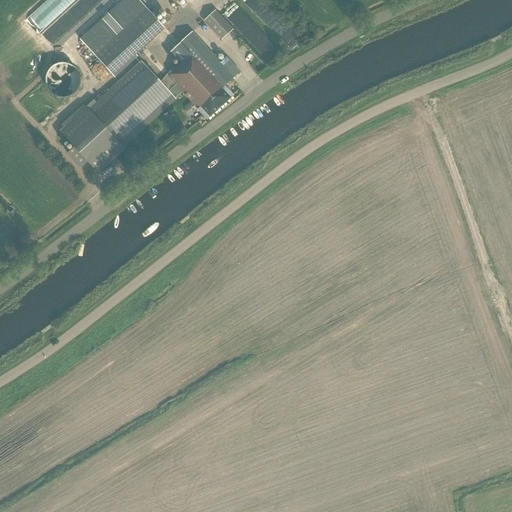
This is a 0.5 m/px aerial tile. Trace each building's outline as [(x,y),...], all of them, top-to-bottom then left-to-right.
[(164,28),(138,0),(124,0),(104,19),(86,34),(80,40),(113,75),(164,28)] [(216,11),(204,22),(222,41),(234,30),(216,11)] [(86,34),(104,19),(99,13),(81,29),(86,34)] [(224,66),(193,33),(172,52),(181,63),(167,75),(161,83),(142,62),(88,110),(87,109),(61,133),(75,148),(68,154),(81,168),(88,162),(97,172),(123,148),(122,147),(175,99),(182,92),(199,110),(198,110),(208,120),(234,96),(225,87),(241,72),(230,61),(224,66)] [(79,81),(79,80),(79,79),(79,78),(79,76),(78,75),(78,73),(77,72),(76,71),(75,70),(74,69),(73,68),(71,67),(69,66),(67,66),(66,66),(64,66),(63,66),(61,66),(60,67),(57,68),(56,69),(55,70),(54,71),(53,72),(53,73),(52,75),(51,76),(51,77),(51,79),(51,80),(51,82),(51,83),(51,84),(52,86),(52,87),(53,88),(54,89),(54,90),(55,91),(56,92),(57,92),(59,93),(61,94),(62,94),(63,94),(65,95),(66,95),(67,95),(69,94),(70,94),(72,93),(73,92),(74,92),(75,91),(76,90),(77,89),(78,87),(78,86),(79,85),(79,83),(79,82),(79,81)]
